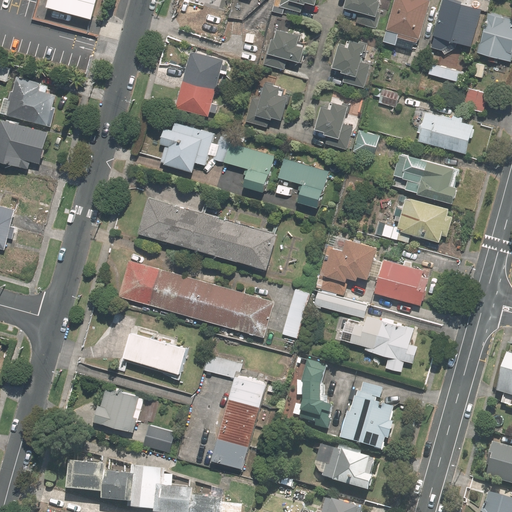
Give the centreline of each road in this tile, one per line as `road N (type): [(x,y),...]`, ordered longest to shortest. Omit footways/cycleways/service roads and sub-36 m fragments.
road 1 (residential): [(51,318),(142,0)]
road 2 (residential): [(425,511),(481,313)]
road 3 (residential): [(2,511),(51,318)]
